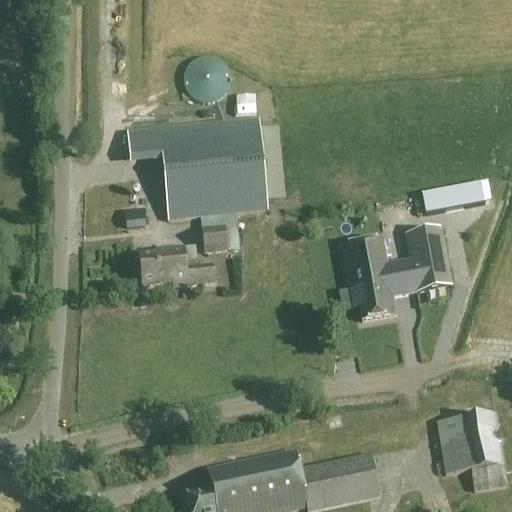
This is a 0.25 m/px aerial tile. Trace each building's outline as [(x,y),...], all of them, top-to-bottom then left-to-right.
[(89,56),(87,16),(68,17),(70,56),(89,56)] [(207,106),(210,106),(214,105),(216,105),(218,104),(222,101),(224,99),(227,95),(229,91),(229,87),(230,83),(230,80),(229,75),(227,71),(225,68),(222,65),(220,63),(216,61),(213,60),(210,60),(208,59),(205,60),(202,60),(198,61),(195,63),(193,64),(190,66),(187,69),(185,72),(185,75),(184,78),(183,81),(183,83),(184,87),(185,92),(187,96),(190,99),(192,101),(195,103),(198,105),(202,106),(207,106)] [(71,66),(68,86),(81,88),(83,68),(71,66)] [(201,220),(237,217),(269,213),(268,200),(286,198),(279,133),(261,135),(260,122),(126,136),(128,162),(161,159),(168,224),(201,220)] [(63,159),(63,178),(92,177),(91,158),(63,159)] [(478,187),(468,189),(471,201),(480,199),(478,187)] [(349,215),(348,230),(363,231),(363,216),(349,215)] [(201,220),(202,234),(226,232),(238,231),(237,217),(201,220)] [(280,241),(291,240),(290,217),(279,217),(280,241)] [(381,241),(342,248),(350,294),(353,294),(358,325),(392,320),(389,298),(413,294),(413,298),(449,292),(450,292),(440,231),(405,237),(409,264),(385,268),(381,241)] [(226,232),(202,234),(204,258),(229,255),(226,232)] [(198,269),(196,251),(166,253),(167,259),(139,261),(141,291),(184,287),(184,290),(214,287),(212,267),(198,269)] [(303,296),(306,310),(322,307),(319,293),(303,296)] [(495,445),(494,433),(498,433),(495,417),(435,426),(444,479),(469,475),(473,496),(506,491),(499,444),(495,445)] [(296,475),(292,456),(204,473),(207,491),(184,495),(187,511),(336,511),(376,505),(367,461),(296,475)]
